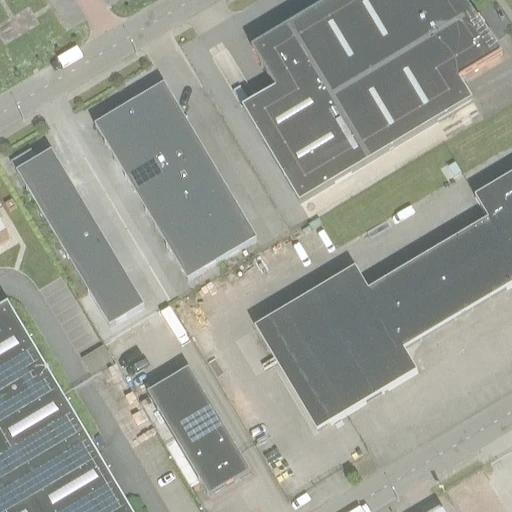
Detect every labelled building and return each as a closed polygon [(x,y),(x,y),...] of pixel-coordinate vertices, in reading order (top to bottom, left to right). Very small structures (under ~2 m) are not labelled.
[(438,124),(472,103),(471,100),(470,101),(461,87),(463,87),(459,80),(478,69),(479,70),(485,67),(484,65),(499,56),(492,47),(494,45),(482,28),(480,30),(459,0),(340,0),(335,3),(334,1),(329,4),(331,7),(317,16),(315,13),(310,15),(311,18),(276,38),(275,36),(269,40),(270,42),(254,52),(260,62),(259,62),(269,79),(270,78),(277,91),(276,91),(333,187),(438,124)] [(129,108),(140,125),(175,104),(174,104),(173,104),(166,92),(167,91),(164,87),(129,108)] [(263,146),(300,206),(333,187),(276,91),(273,93),(273,94),(260,103),(259,101),(255,103),(256,105),(246,111),(245,109),(244,110),(242,111),(263,146)] [(175,105),(175,104),(140,125),(150,142),(185,121),(183,117),(182,118),(174,106),(175,105)] [(105,146),(140,125),(129,108),(95,128),(97,133),(98,132),(106,145),(105,145),(105,146)] [(150,142),(160,160),(195,139),(195,138),(194,139),(187,126),(185,121),(150,142)] [(115,163),(150,142),(140,125),(105,146),(106,147),(107,146),(114,158),(113,159),(115,163)] [(195,139),(160,160),(170,177),(205,156),(203,152),(202,152),(195,140),(196,139),(195,139)] [(150,142),(115,163),(118,167),(119,167),(126,179),(125,180),(126,180),(160,160),(150,142)] [(17,175),(27,192),(62,172),(62,171),(61,171),(54,159),(55,158),(52,154),(17,175)] [(205,156),(170,177),(181,194),(216,173),(215,172),(214,173),(207,161),(208,160),(205,156)] [(133,193),(136,197),(170,177),(160,160),(126,180),(126,181),(127,180),(134,193),(133,193)] [(27,192),(37,210),(73,189),(70,184),(69,185),(62,173),(63,172),(62,172),(27,192)] [(181,194),(191,211),(226,190),(223,186),(223,187),(215,174),(216,174),(216,173),(181,194)] [(181,194),(170,177),(136,197),(138,202),(139,201),(147,213),(146,214),(146,215),(181,194)] [(366,405),(382,396),(417,375),(404,352),(506,291),(506,292),(511,288),(511,177),(505,182),(505,183),(498,187),(497,187),(475,200),(488,222),(454,243),(386,284),(386,283),(369,293),(355,271),(326,289),(322,291),(320,292),(320,293),(304,302),(268,323),(330,427),(349,416),(366,406),(366,405)] [(73,189),(37,210),(48,227),(83,206),(82,205),(81,206),(74,193),(75,193),(73,189)] [(228,194),(226,190),(191,211),(201,228),(236,208),(236,207),(235,207),(227,195),(228,194)] [(191,211),(181,194),(146,215),(147,215),(155,227),(154,228),(156,232),(191,211)] [(83,207),(83,206),(48,227),(58,244),(93,223),(91,219),(90,219),(82,207),(83,207)] [(201,228),(212,245),(246,225),(244,221),(243,221),(236,209),(237,208),(236,208),(201,228)] [(201,228),(191,211),(156,232),(159,236),(160,235),(167,248),(166,248),(167,249),(201,228)] [(96,227),(93,223),(58,244),(68,261),(103,240),(103,239),(102,240),(95,228),(96,227)] [(249,229),(246,225),(212,245),(222,263),(257,242),(256,241),(255,242),(248,229),(249,229)] [(212,245),(201,228),(167,249),(167,250),(168,249),(175,261),(174,262),(177,266),(212,245)] [(103,240),(68,261),(78,278),(114,257),(111,253),(110,254),(103,241),(104,241),(103,240)] [(222,263),(212,245),(177,266),(179,270),(180,270),(188,282),(187,283),(187,284),(222,263)] [(114,257),(78,278),(89,296),(124,275),(123,274),(122,274),(115,262),(116,262),(114,257)] [(124,275),(89,296),(99,313),(134,292),(132,288),(131,288),(123,276),(124,275)] [(134,292),(99,313),(109,330),(145,309),(144,308),(143,309),(136,296),(134,292)] [(0,511),(130,511),(13,315),(9,308),(0,313),(0,511)] [(103,349),(82,361),(92,378),(113,365),(103,349)] [(209,500),(251,475),(189,372),(175,380),(176,381),(162,389),(161,388),(148,397),(209,500)] [(419,511),(444,511),(437,498),(418,509),(419,511)]
